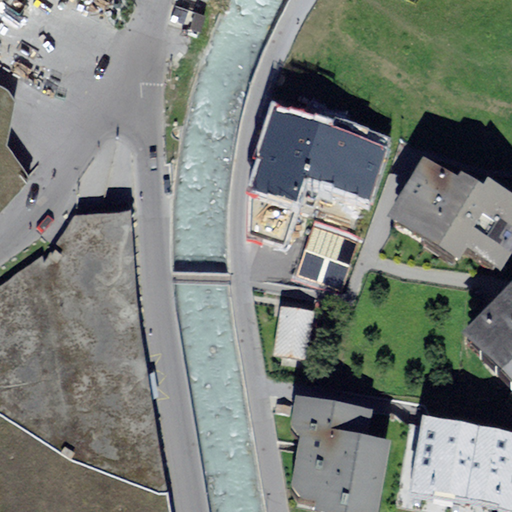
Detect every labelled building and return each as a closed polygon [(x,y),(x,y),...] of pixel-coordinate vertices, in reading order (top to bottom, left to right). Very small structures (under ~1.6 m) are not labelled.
[(0,211),(8,205),(30,177),(4,143),(17,96),(0,85),(0,211)] [(251,201),(352,230),(375,153),(274,123),(251,201)] [(414,170),(377,234),(454,278),(466,258),(501,279),(511,259),(511,209),(479,191),(476,197),(456,186),(453,192),(414,170)] [(136,296),(130,201),(114,201),(89,201),(75,201),(42,248),(0,280),(0,407),(71,447),(166,481),(136,296)] [(351,244),(307,232),(294,280),(337,292),(351,244)] [(459,352),(511,399),(511,303),(507,299),(459,352)] [(306,359),(312,316),(280,312),(274,355),(306,359)] [(372,511),(383,453),(364,447),(372,418),(296,404),(287,438),(296,443),(287,511),(372,511)] [(71,447),(0,407),(0,511),(170,511),(166,481),(71,447)] [(511,511),(511,447),(417,427),(401,503),(445,511),(511,511)]
